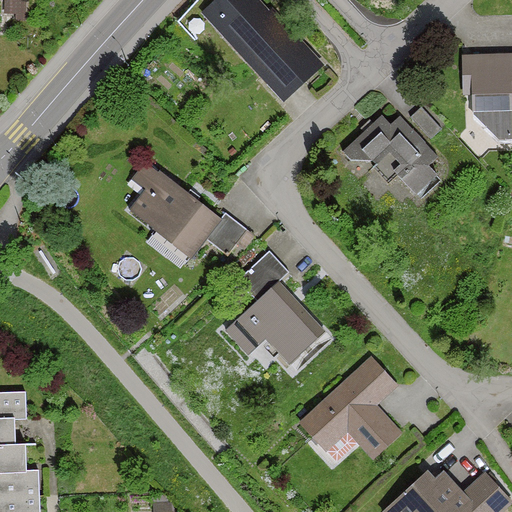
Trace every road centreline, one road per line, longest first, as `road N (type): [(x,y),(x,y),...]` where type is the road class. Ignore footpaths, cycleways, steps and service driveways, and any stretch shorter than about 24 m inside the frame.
road 1 (residential): [(367,69),(282,155),(275,192),(295,225),(425,365),(466,389),(511,393)]
road 2 (residential): [(144,0),(0,160)]
